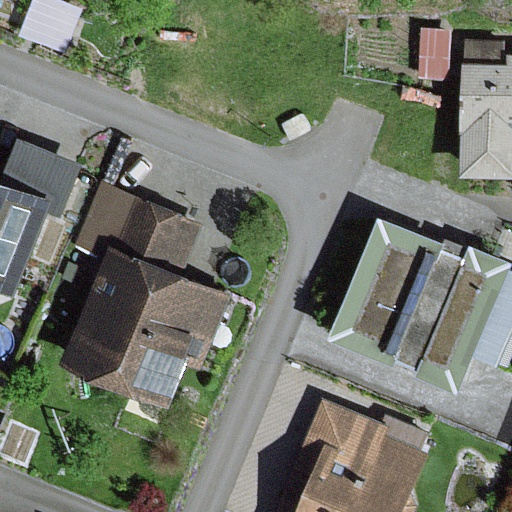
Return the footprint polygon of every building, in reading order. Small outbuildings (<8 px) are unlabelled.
[(65,0),(35,0),(23,31),(68,49),(85,8),(65,0)] [(453,28),(423,26),(421,76),(451,77),(453,28)] [(511,52),(511,61),(468,60),(465,175),(511,176),(511,52)] [(22,137),(8,172),(57,191),(50,208),(65,214),(85,162),(22,137)] [(8,172),(0,169),(0,282),(19,290),(50,208),(57,191),(8,172)] [(114,256),(139,193),(104,179),(79,242),(114,256)] [(214,224),(139,193),(114,256),(71,360),(173,402),(192,358),(207,364),(237,290),(194,273),(214,224)] [(511,271),(511,252),(383,210),(335,333),(465,383),(511,271)] [(390,421),(322,394),(274,511),(415,511),(420,501),(414,492),(431,450),(385,432),(390,421)]
